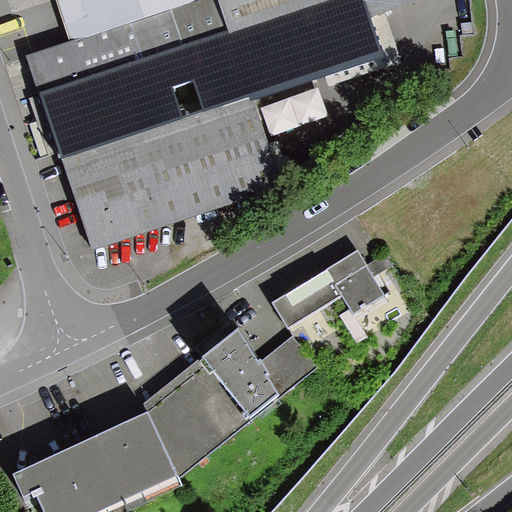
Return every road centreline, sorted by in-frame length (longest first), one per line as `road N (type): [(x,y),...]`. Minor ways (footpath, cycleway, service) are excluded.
road 1 (residential): [(511,47),(504,73),(446,124),(245,254),(66,350)]
road 2 (primary): [(511,271),(316,511)]
road 3 (residential): [(0,152),(66,350)]
road 4 (primary): [(511,366),(364,511)]
